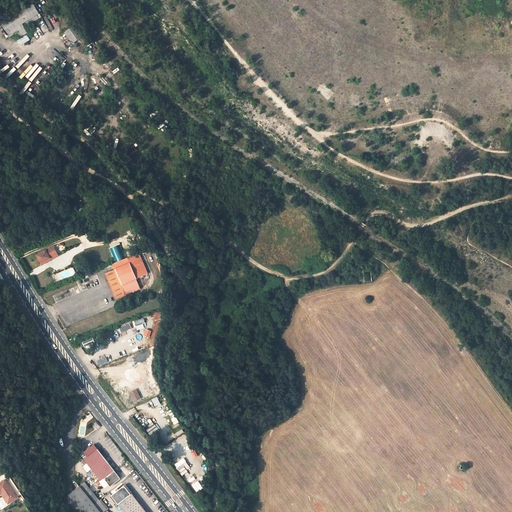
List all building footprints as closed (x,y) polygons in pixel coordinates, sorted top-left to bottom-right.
[(25,26),(42,18),(36,6),(2,22),(9,36),(19,32),(20,36),(28,32),(25,26)] [(75,25),(65,32),(74,44),(84,36),(75,25)] [(17,40),(20,46),(31,41),(28,35),(17,40)] [(46,60),(50,56),(45,51),(41,56),(46,60)] [(33,81),(43,68),(40,66),(31,80),(33,81)] [(79,94),(72,107),(75,109),(82,95),(79,94)] [(261,211),(260,213),(258,213),(257,215),(259,216),(258,218),(261,220),(262,218),(263,218),(266,213),(261,211)] [(145,236),(140,240),(147,248),(153,244),(145,236)] [(57,253),(53,246),(37,255),(41,262),(57,253)] [(58,255),(57,253),(41,262),(42,264),(58,255)] [(112,265),(114,269),(121,285),(135,279),(147,273),(139,253),(112,265)] [(73,267),(57,273),(60,281),(76,275),(73,267)] [(114,269),(104,274),(116,299),(126,295),(121,285),(114,269)] [(371,270),(362,271),(363,282),(372,281),(371,270)] [(135,279),(121,285),(126,295),(140,289),(135,279)] [(123,382),(121,379),(112,386),(114,388),(123,382)] [(145,428),(150,435),(159,429),(154,422),(145,428)] [(87,456),(84,458),(101,480),(100,481),(104,487),(107,485),(106,484),(106,483),(105,483),(104,482),(106,481),(106,482),(107,482),(107,483),(108,483),(108,484),(110,486),(120,478),(94,444),(83,452),(87,456)] [(183,476),(189,472),(182,463),(176,467),(183,476)] [(8,504),(17,498),(4,480),(0,482),(0,494),(1,494),(8,504)] [(84,482),(79,486),(93,504),(99,500),(84,482)] [(124,485),(111,495),(124,511),(146,511),(132,493),(131,494),(124,485)] [(79,486),(60,501),(68,511),(99,511),(93,504),(79,486)] [(99,500),(93,504),(99,511),(103,511),(106,509),(99,500)]
